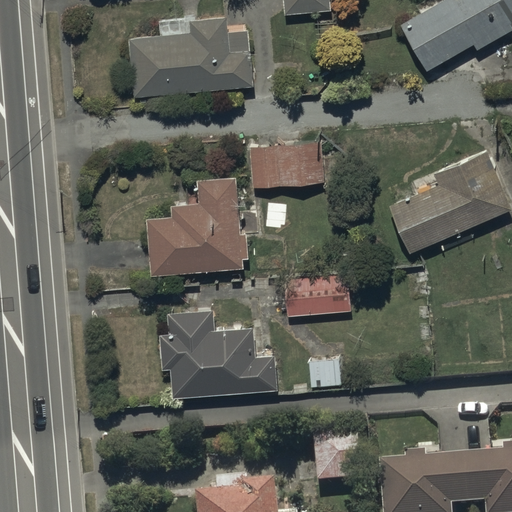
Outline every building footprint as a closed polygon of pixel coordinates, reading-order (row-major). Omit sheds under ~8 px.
[(331,0),(283,0),(284,11),(332,9),(331,0)] [(511,0),(438,0),(401,22),(429,69),(475,42),(479,48),(511,28),(511,0)] [(160,33),(131,35),(137,95),(254,84),(249,28),(230,30),(229,15),(159,21),(160,33)] [(323,143),(252,145),(253,185),(324,183),(323,143)] [(511,207),(511,200),(489,149),(432,175),(430,169),(389,188),(395,202),(390,204),(412,253),(511,207)] [(174,214),(150,215),(154,273),(245,267),(245,257),(250,257),(249,235),(260,235),(258,211),(241,213),(238,175),(192,179),(194,202),(173,204),(174,214)] [(288,276),(289,313),(353,310),(352,274),(288,276)] [(217,329),(215,308),(169,311),(170,333),(162,333),(164,368),(173,367),(175,395),(280,388),(277,352),(257,353),(256,326),(217,329)] [(340,356),(311,358),(312,385),(341,384),(340,356)] [(361,482),(359,431),(317,433),(320,484),(361,482)] [(383,464),(385,511),(453,511),(453,507),(487,505),(487,511),(511,511),(511,445),(504,445),(505,454),(428,458),(428,453),(406,454),(407,462),(383,464)] [(279,511),(277,482),(243,485),(244,493),(197,497),(198,511),(279,511)]
